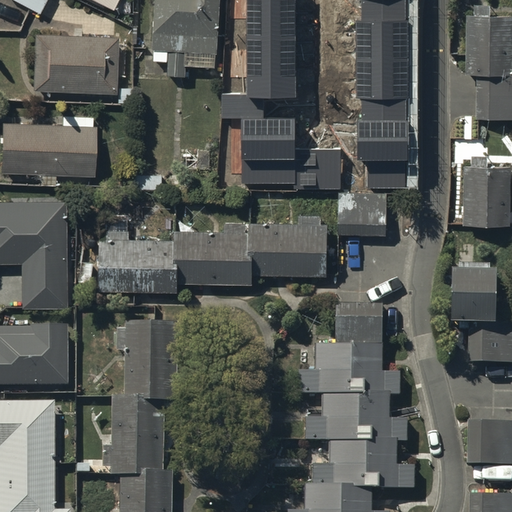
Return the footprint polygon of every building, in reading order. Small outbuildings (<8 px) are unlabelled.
[(8,0),(41,16),(48,0),(89,0),(115,13),(121,0),(8,0)] [(184,69),(215,71),(220,0),(156,0),(152,54),(154,54),(153,63),(168,65),(167,78),(183,79),(184,69)] [(247,0),(247,94),(226,94),(226,118),(243,118),(243,184),(340,184),(340,149),(291,149),(291,120),(262,120),(262,95),(293,95),(293,0),(247,0)] [(407,0),(362,0),(363,21),(357,21),(358,98),(363,98),(363,120),(358,120),(358,160),(368,160),(368,188),(408,187),(407,0)] [(477,79),(476,121),(511,121),(511,71),(511,72),(511,67),(511,16),(490,16),(490,9),(473,9),(473,15),(466,15),(465,78),(477,79)] [(124,53),(117,52),(117,41),(33,39),(32,94),(116,96),(116,77),(123,77),(124,53)] [(0,173),(0,175),(41,177),(40,187),(54,187),(54,177),(93,178),(95,131),(91,131),(91,120),(61,119),(61,130),(1,128),(0,173)] [(211,152),(186,152),(187,171),(212,170),(211,152)] [(471,168),(464,168),(463,227),(510,228),(511,170),(487,169),(487,159),(471,159),(471,168)] [(162,192),(162,177),(131,177),(131,192),(162,192)] [(337,194),(337,238),(386,238),(387,194),(337,194)] [(0,266),(21,267),(21,311),(66,310),(66,206),(0,205),(0,266)] [(99,241),(99,294),(177,295),(177,287),(250,288),(250,277),(325,278),(326,227),(224,226),(224,234),(174,234),(174,242),(129,242),(129,233),(106,233),(106,241),(99,241)] [(460,266),(460,277),(453,277),(453,330),(468,330),(468,366),(511,366),(511,319),(496,319),(496,277),(488,277),(488,265),(460,266)] [(383,307),(336,306),(336,348),(316,347),(316,375),(299,375),(299,398),(323,399),(323,421),(307,421),(307,443),(331,444),(331,467),(313,467),(313,490),(306,490),(305,511),(372,511),(373,491),(414,492),(414,471),(396,471),(396,445),(407,445),(407,422),(391,422),(391,397),(401,397),(401,377),(382,377),(383,307)] [(178,327),(126,326),(126,334),(116,334),(116,356),(126,356),(125,400),(113,400),(112,458),(103,457),(102,472),(111,473),(111,479),(121,479),(120,511),(171,511),(172,475),(162,474),(164,406),(176,407),(178,327)] [(0,390),(66,390),(66,331),(0,330),(0,390)] [(52,511),(52,406),(0,406),(0,511),(52,511)] [(511,426),(468,426),(467,468),(511,469),(511,426)] [(503,511),(503,499),(469,498),(468,511),(503,511)]
